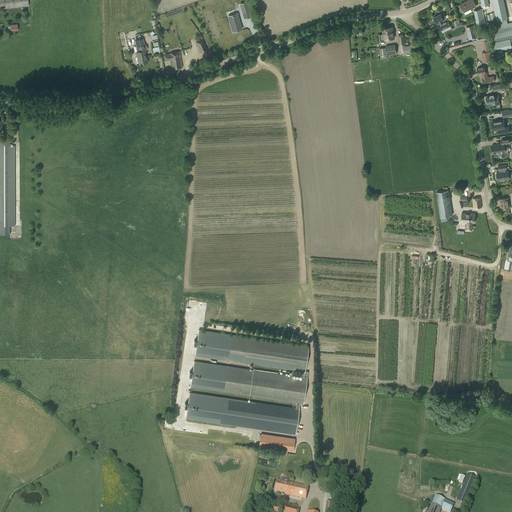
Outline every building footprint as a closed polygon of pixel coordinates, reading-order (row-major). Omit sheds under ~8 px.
[(0,0),(0,9),(29,6),(27,0),(0,0)] [(464,2),(459,4),(460,6),(461,9),(462,9),(464,14),(465,14),(464,12),(476,6),(472,0),(468,0),(466,1),(464,2)] [(502,0),(491,0),(496,21),(497,21),(497,24),(507,22),(502,0)] [(482,9),(473,11),(476,25),(485,23),(482,9)] [(237,14),(228,17),(228,16),(228,17),(229,19),(232,31),(241,28),(240,24),(240,23),(239,22),(239,21),(238,16),(237,14)] [(441,14),(433,18),(436,23),(438,22),(439,24),(437,25),(440,30),(450,26),(448,20),(447,20),(443,14),(441,15),(441,14)] [(511,22),(489,28),(492,42),(511,37),(511,22)] [(470,26),(472,31),(467,33),(469,39),(476,37),(473,26),(470,26)] [(384,34),(380,34),(381,41),(385,40),(385,39),(393,38),(391,27),(383,28),(384,34)] [(143,39),(135,41),(136,47),(137,47),(138,52),(136,52),(137,58),(138,58),(140,63),(139,64),(148,62),(145,51),(146,51),(145,50),(147,50),(147,49),(147,46),(146,45),(144,46),(143,39)] [(203,40),(196,43),(200,53),(207,50),(203,40)] [(485,52),(481,53),(483,62),(490,61),(491,61),(489,51),(491,51),(489,40),(483,41),(485,52)] [(510,40),(492,43),(494,51),(511,48),(510,40)] [(394,44),(385,46),(386,54),(395,53),(394,44)] [(168,54),(163,55),(164,60),(169,60),(171,69),(182,67),(179,51),(168,53),(168,54)] [(484,67),(477,68),(478,74),(481,74),(482,78),(483,83),(494,81),(493,76),(487,77),(486,69),(484,69),(484,67)] [(489,95),(484,95),(485,103),(487,102),(487,103),(490,103),(491,105),(499,104),(498,98),(499,98),(498,95),(494,96),(494,94),(493,94),(493,93),(489,94),(489,95)] [(504,120),(492,122),(493,130),(498,129),(499,134),(510,132),(509,127),(505,128),(504,120)] [(502,144),(492,145),(493,150),(492,150),(492,152),(493,153),(493,154),(505,152),(504,144),(510,143),(509,138),(501,140),(502,144)] [(0,227),(10,227),(9,144),(9,141),(0,141),(0,227)] [(497,176),(496,176),(496,180),(497,179),(497,180),(509,179),(508,171),(505,171),(505,169),(506,169),(506,165),(498,166),(498,170),(500,169),(500,172),(496,172),(497,176)] [(448,191),(436,193),(439,217),(452,215),(448,191)] [(480,198),(473,199),(474,208),(481,207),(480,198)] [(508,198),(499,199),(501,209),(510,208),(508,198)] [(461,213),(461,222),(466,223),(465,231),(472,231),(472,223),(474,223),(474,214),(461,213)] [(193,362),(190,387),(296,402),(299,403),(303,403),(306,378),(303,377),(303,371),(304,371),(308,346),(198,330),(194,356),(300,371),(300,377),(193,362)] [(295,408),(189,393),(185,418),(295,434),(299,409),(298,409),(299,403),(296,402),(295,408)] [(293,451),(295,439),(267,435),(260,434),(258,446),(293,451)] [(457,479),(460,480),(459,482),(463,484),(466,476),(460,473),(457,479)] [(467,474),(456,501),(465,504),(476,478),(467,474)] [(277,480),(274,491),(278,492),(285,494),(305,499),(308,487),(288,482),(287,483),(281,481),(277,480)] [(451,511),(454,505),(445,501),(446,500),(435,495),(431,505),(441,510),(446,511),(451,511)] [(326,503),(324,511),(331,511),(333,504),(332,501),(329,501),(326,503)]
